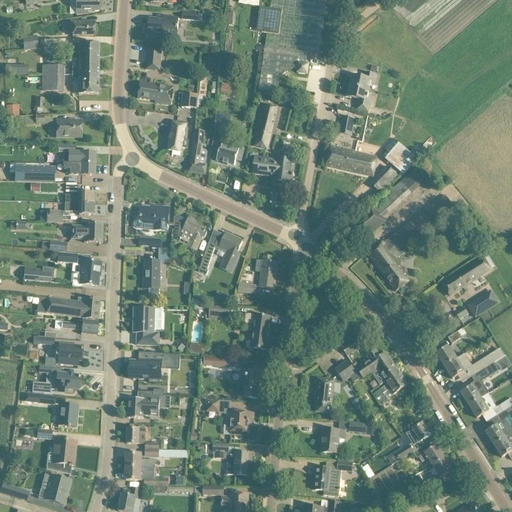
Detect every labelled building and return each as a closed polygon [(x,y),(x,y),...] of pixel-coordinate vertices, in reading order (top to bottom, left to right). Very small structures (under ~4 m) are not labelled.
[(55,0),(24,0),(25,2),(21,3),(22,8),(26,8),(26,10),(36,8),(36,3),(56,0),(55,0)] [(76,13),(76,14),(87,14),(87,11),(98,11),(98,0),(69,0),(70,14),(76,13)] [(267,34),(265,47),(259,92),(278,94),(280,75),(281,75),(282,75),(283,74),(284,74),(285,73),(285,72),(286,71),(286,70),(286,69),(298,71),(298,74),(307,75),(308,66),(306,66),(308,53),(319,54),(326,0),(271,0),(270,9),(265,8),(262,33),(267,34)] [(183,20),(203,22),(203,15),(183,13),(183,20)] [(149,20),(148,35),(148,37),(164,38),(164,36),(177,37),(177,29),(178,29),(178,19),(169,18),(168,21),(149,20)] [(72,36),(84,36),(94,36),(94,23),(84,23),(66,23),(66,30),(72,30),(72,36)] [(22,38),(24,51),(38,49),(37,36),(22,38)] [(72,68),(72,76),(98,76),(98,44),(79,44),(78,69),(72,68)] [(162,50),(148,49),(146,70),(160,71),(162,50)] [(26,74),(26,66),(11,66),(11,74),(26,74)] [(42,66),(42,75),(63,75),(63,67),(42,66)] [(352,76),(350,86),(368,90),(369,84),(375,85),(377,76),(365,73),(364,78),(352,76)] [(63,75),(42,75),(42,92),(62,92),(63,75)] [(98,76),(72,76),(72,80),(78,80),(78,95),(98,95),(98,76)] [(9,93),(33,93),(33,78),(9,78),(9,93)] [(174,88),(140,83),(138,99),(155,101),(155,104),(170,106),(171,106),(174,88)] [(222,84),(221,92),(233,93),(234,85),(222,84)] [(367,97),(368,90),(350,86),(347,97),(359,100),(358,105),(370,107),(372,98),(367,97)] [(181,107),(197,109),(199,95),(183,94),(181,107)] [(36,99),(35,108),(43,109),(44,99),(36,99)] [(262,104),(255,131),(275,136),(281,109),(272,107),(262,104)] [(4,106),(5,116),(18,116),(18,105),(4,106)] [(11,117),(11,124),(22,124),(22,125),(36,125),(51,124),(51,115),(35,116),(11,117)] [(215,127),(229,128),(230,116),(216,115),(215,117),(215,127)] [(342,117),(340,130),(352,132),(354,119),(342,117)] [(56,138),(71,138),(81,138),(81,122),(71,122),(56,122),(56,138)] [(181,153),(184,133),(186,133),(187,124),(172,122),(167,151),(181,153)] [(191,162),(189,172),(205,175),(207,165),(205,165),(206,157),(205,157),(207,147),(203,146),(204,136),(204,132),(195,131),(195,134),(193,144),(191,162)] [(261,148),(271,151),(275,136),(255,131),(252,145),(261,148)] [(393,140),(385,149),(387,151),(381,157),(396,170),(402,175),(404,176),(409,169),(417,160),(410,153),(393,140)] [(239,148),(230,146),(220,143),(219,152),(216,161),(234,166),(236,160),(242,161),(245,150),(239,148)] [(326,167),(345,171),(348,159),(353,161),(355,152),(331,147),(326,167)] [(348,159),(345,171),(369,176),(374,156),(355,152),(353,161),(348,159)] [(69,164),(95,165),(95,154),(75,154),(63,153),(62,164),(69,164)] [(254,164),(253,174),(272,177),(272,181),(292,183),(293,177),(294,178),(294,175),(293,175),(295,161),(275,158),(275,160),(256,156),(254,164)] [(80,176),(84,176),(94,177),(95,165),(69,164),(62,164),(62,171),(66,171),(66,174),(69,174),(69,176),(80,176)] [(15,166),(15,175),(14,183),(16,183),(55,184),(55,167),(15,166)] [(374,208),(383,218),(428,177),(419,167),(374,208)] [(373,185),(381,192),(396,176),(388,168),(373,185)] [(0,192),(16,193),(16,183),(14,183),(8,183),(7,184),(0,184),(0,192)] [(66,192),(77,193),(77,184),(66,184),(66,192)] [(65,195),(65,204),(94,205),(94,194),(79,193),(79,196),(65,195)] [(383,241),(366,254),(396,293),(411,281),(405,273),(398,263),(396,260),(428,235),(457,212),(445,196),(416,219),(383,242),(383,241)] [(79,213),(79,216),(93,216),(94,205),(65,204),(65,212),(79,213)] [(154,231),(167,232),(167,226),(169,209),(156,208),(155,210),(151,209),(151,208),(150,207),(143,206),(142,207),(141,208),(140,208),(140,214),(135,213),(134,226),(135,227),(136,229),(140,229),(142,228),(143,226),(143,224),(155,225),(154,231)] [(354,224),(347,230),(360,245),(368,239),(385,221),(371,206),(354,224)] [(46,223),(62,224),(63,212),(47,211),(46,223)] [(190,218),(189,218),(178,242),(188,247),(187,249),(196,253),(202,239),(208,226),(197,221),(197,219),(192,217),(190,218)] [(85,228),(71,227),(71,240),(85,241),(85,243),(92,244),(102,244),(103,225),(93,225),(85,224),(85,228)] [(228,252),(221,269),(231,273),(239,256),(237,254),(242,242),(225,234),(223,240),(218,238),(215,245),(220,247),(219,248),(228,252)] [(152,248),(160,249),(160,241),(150,240),(140,239),(139,246),(152,247),(152,248)] [(49,252),(66,254),(67,244),(50,242),(50,243),(49,252)] [(199,273),(206,275),(208,271),(207,270),(215,248),(208,246),(199,273)] [(158,262),(170,262),(171,249),(159,249),(158,262)] [(78,255),(58,253),(58,259),(57,263),(77,264),(78,255)] [(261,273),(259,288),(274,290),(278,263),(271,262),(272,257),(264,256),(263,261),(257,261),(255,273),(261,273)] [(442,284),(450,297),(458,291),(491,270),(483,258),(450,279),(442,284)] [(73,275),(72,287),(82,288),(82,286),(98,287),(99,273),(100,273),(101,263),(81,261),(80,276),(78,276),(78,274),(75,274),(75,275),(73,275)] [(149,299),(159,299),(159,290),(160,290),(161,262),(145,262),(145,281),(144,281),(143,290),(149,290),(149,299)] [(24,281),(50,283),(52,271),(24,269),(24,275),(24,281)] [(238,293),(255,295),(256,286),(239,284),(238,293)] [(484,295),(468,306),(475,318),(492,307),(484,295)] [(82,319),(98,320),(100,300),(90,300),(83,299),(78,299),(78,303),(47,299),(45,314),(67,317),(82,319)] [(211,304),(209,317),(229,319),(231,306),(211,304)] [(461,309),(455,313),(460,320),(469,315),(464,307),(461,309)] [(137,334),(137,346),(159,347),(159,334),(154,334),(155,310),(134,309),(133,334),(137,334)] [(245,321),(244,322),(247,326),(252,327),(250,337),(250,340),(246,343),(246,347),(249,350),(253,351),(253,349),(266,351),(271,317),(246,314),(245,321)] [(80,335),(87,336),(97,337),(98,322),(88,321),(82,321),(81,325),(55,322),(54,329),(81,332),(80,335)] [(448,338),(452,345),(461,338),(457,332),(448,338)] [(232,346),(233,335),(221,333),(219,344),(232,346)] [(33,344),(53,346),(54,339),(33,337),(33,344)] [(354,340),(342,349),(347,356),(359,347),(354,340)] [(204,356),(205,345),(190,344),(189,354),(204,356)] [(67,365),(77,366),(78,361),(81,362),(82,348),(72,347),(59,346),(59,350),(56,350),(55,359),(58,359),(58,364),(67,365)] [(436,355),(444,367),(456,360),(454,356),(448,347),(436,355)] [(376,351),(368,357),(371,361),(357,371),(362,379),(372,373),(377,369),(377,370),(391,360),(386,354),(381,358),(376,351)] [(130,363),(129,379),(149,380),(149,384),(159,384),(160,362),(169,362),(168,368),(178,368),(178,355),(139,352),(138,363),(130,363)] [(456,360),(444,367),(452,380),(464,373),(460,366),(467,362),(463,356),(456,360)] [(511,365),(507,357),(498,363),(503,372),(511,365)] [(239,360),(211,359),(210,367),(239,368),(239,360)] [(386,382),(400,373),(391,360),(377,370),(386,382)] [(335,370),(343,382),(356,373),(348,362),(335,370)] [(461,394),(469,406),(487,394),(487,395),(489,394),(482,382),(499,371),(494,363),(482,371),(471,378),(475,383),(472,385),(472,387),(461,394)] [(468,372),(471,378),(482,371),(478,365),(468,372)] [(238,397),(257,399),(260,380),(262,380),(263,371),(241,368),(238,397)] [(389,391),(393,396),(408,385),(400,373),(386,382),(385,383),(385,382),(384,382),(386,385),(373,394),(380,404),(387,400),(384,395),(389,391)] [(78,390),(80,376),(70,376),(57,374),(57,379),(53,378),(53,385),(33,383),(32,393),(51,395),(51,391),(56,391),(55,393),(64,394),(64,389),(78,390)] [(315,412),(325,413),(330,414),(334,381),(318,379),(315,412)] [(138,393),(138,400),(129,399),(128,419),(138,419),(144,420),(144,416),(159,417),(160,401),(159,401),(159,397),(153,396),(153,393),(138,393)] [(487,394),(469,406),(477,419),(485,414),(488,412),(484,405),(491,401),(487,395),(487,394)] [(39,403),(54,405),(55,398),(39,396),(39,403)] [(493,410),(497,416),(506,410),(511,406),(511,401),(510,399),(493,410)] [(213,401),(207,400),(206,413),(227,414),(227,421),(231,422),(231,435),(248,436),(249,422),(253,423),(254,413),(233,412),(233,409),(220,409),(220,401),(219,401),(218,401),(213,401)] [(67,428),(69,428),(69,427),(75,428),(77,407),(59,405),(57,426),(67,427),(67,428)] [(497,416),(496,417),(500,423),(510,416),(506,410),(497,416)] [(511,428),(507,420),(486,433),(494,446),(511,434),(511,428)] [(350,432),(366,434),(367,426),(351,424),(350,432)] [(413,430),(414,430),(408,433),(411,439),(417,436),(421,442),(430,436),(423,424),(413,430)] [(367,435),(377,437),(377,433),(378,429),(378,427),(368,426),(367,435)] [(37,439),(51,441),(52,432),(38,430),(37,439)] [(127,444),(139,445),(145,445),(145,430),(137,430),(127,430),(127,444)] [(322,453),(338,455),(339,440),(345,440),(346,432),(324,430),(322,453)] [(511,434),(494,446),(502,458),(511,451),(511,448),(510,445),(511,443),(511,434)] [(74,442),(55,440),(52,464),(46,464),(46,470),(70,476),(71,466),(74,467),(75,458),(72,458),(74,442)] [(208,454),(214,454),(214,452),(229,453),(229,445),(214,444),(214,445),(208,445),(208,454)] [(392,466),(414,453),(410,446),(388,459),(392,466)] [(428,460),(432,467),(445,459),(437,446),(419,457),(422,463),(428,460)] [(159,451),(146,450),(146,457),(188,459),(188,451),(159,451)] [(227,475),(238,476),(248,476),(249,462),(251,462),(251,455),(236,454),(235,461),(228,460),(227,475)] [(141,460),(141,455),(127,455),(126,468),(155,469),(156,460),(141,460)] [(445,459),(432,467),(437,473),(431,477),(434,483),(440,479),(441,479),(453,471),(445,459)] [(338,471),(351,472),(352,464),(338,463),(338,471)] [(145,478),(155,479),(155,469),(126,468),(126,481),(145,481),(145,478)] [(325,496),(339,498),(341,471),(332,470),(316,468),(313,490),(325,492),(325,496)] [(40,490),(38,499),(64,506),(70,482),(51,476),(47,492),(40,490)] [(183,486),(183,477),(175,477),(174,486),(183,486)] [(155,486),(155,487),(165,487),(169,487),(169,479),(155,479),(145,478),(145,481),(145,486),(155,486)] [(7,495),(26,501),(29,493),(10,487),(7,495)] [(223,488),(206,487),(204,487),(204,496),(223,497),(223,488)] [(118,511),(133,511),(136,499),(137,499),(139,489),(133,488),(132,496),(122,495),(118,511)] [(222,498),(221,510),(234,510),(233,511),(247,511),(248,496),(238,495),(230,495),(230,498),(222,498)] [(328,511),(341,511),(342,503),(329,502),(328,511)]
